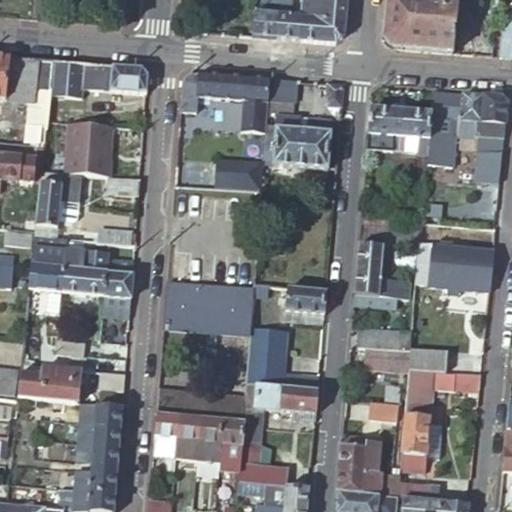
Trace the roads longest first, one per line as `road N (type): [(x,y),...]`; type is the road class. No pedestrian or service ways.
road 1 (residential): [(155,50),(163,80),(130,511)]
road 2 (residential): [(321,511),(359,67)]
road 3 (residential): [(511,219),(483,511)]
road 4 (residential): [(359,67),(155,50)]
road 5 (residential): [(155,50),(0,37)]
road 6 (residential): [(511,79),(359,67)]
